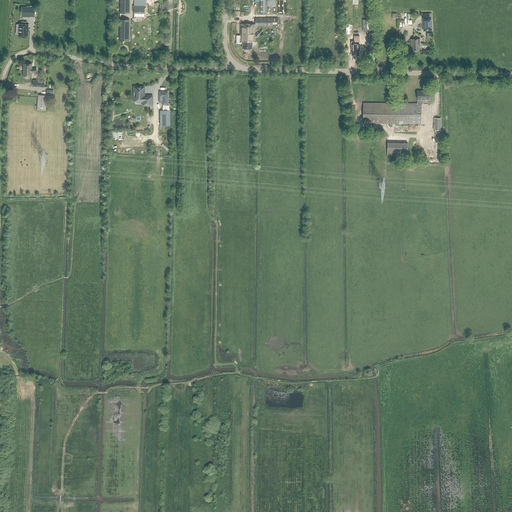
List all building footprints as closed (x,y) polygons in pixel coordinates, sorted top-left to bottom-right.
[(129,13),(129,0),(119,0),(119,13),(129,13)] [(145,3),(138,3),(138,6),(135,6),(134,14),(144,14),(145,3)] [(34,17),(35,7),(21,7),(21,16),(34,17)] [(423,18),(422,18),(423,31),(432,31),(431,18),(431,14),(423,14),(423,18)] [(16,35),(18,35),(27,36),(28,24),(26,24),(26,22),(21,22),(21,24),(19,24),(18,24),(16,24),(16,35)] [(119,23),(119,24),(119,40),(129,40),(129,24),(119,23)] [(254,42),(254,25),(240,24),(240,38),(236,38),(236,44),(242,44),(242,49),(252,49),(252,42),(254,42)] [(420,39),(410,39),(411,47),(412,47),(412,51),(419,51),(419,46),(420,46),(420,39)] [(358,56),(359,43),(351,43),(351,50),(348,50),(348,52),(352,52),(352,56),(358,56)] [(36,72),(36,69),(31,68),(31,64),(23,64),(23,76),(31,76),(31,72),(36,72)] [(134,101),(138,101),(143,101),(143,105),(152,105),(152,96),(144,96),(144,87),(139,87),(138,86),(135,86),(135,87),(134,87),(134,101)] [(429,100),(429,92),(417,92),(417,100),(417,104),(363,103),(363,124),(421,124),(422,104),(423,100),(429,100)] [(46,111),(47,96),(38,95),(37,110),(46,111)] [(120,140),(121,132),(113,131),(112,138),(120,140)] [(387,142),(387,155),(401,155),(408,155),(408,142),(387,142)]
